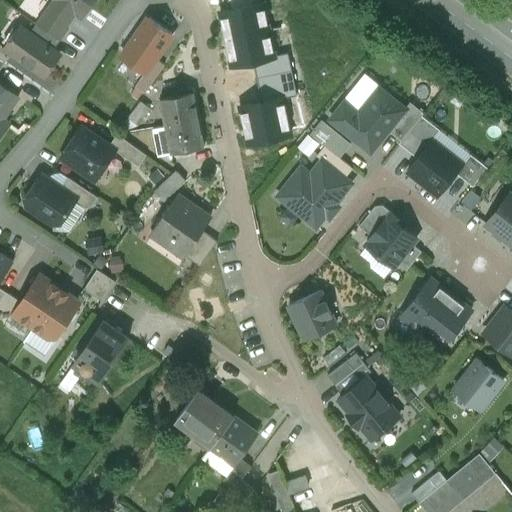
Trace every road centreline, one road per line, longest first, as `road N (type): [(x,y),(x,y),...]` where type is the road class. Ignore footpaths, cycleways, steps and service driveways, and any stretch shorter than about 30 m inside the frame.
road 1 (residential): [(259,287),(308,268),(371,191),(394,188),(454,235),(483,271)]
road 2 (residential): [(259,287),(196,0)]
road 3 (residential): [(385,511),(300,392),(259,287)]
road 4 (residential): [(139,0),(0,179)]
